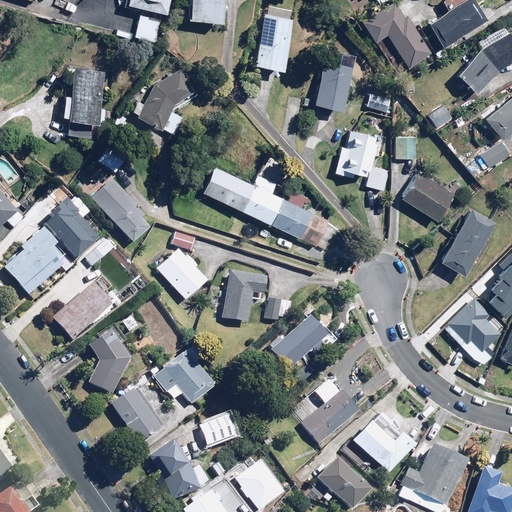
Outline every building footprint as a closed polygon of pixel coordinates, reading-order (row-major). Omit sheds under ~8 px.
[(167,0),(127,0),(126,3),(164,12),(167,0)] [(223,0),(190,0),(189,17),(222,20),(223,0)] [(486,18),(475,0),(465,0),(429,23),(443,45),(486,18)] [(431,53),(396,1),(368,19),(380,38),(385,35),(407,68),(431,53)] [(255,64),(285,69),(293,17),(289,16),(290,10),(269,7),(267,15),(263,14),(255,64)] [(159,19),(137,16),(134,36),(156,40),(159,19)] [(485,47),(459,72),(477,92),(500,69),(511,60),(511,35),(509,31),(485,47)] [(344,108),(354,59),(324,53),(314,102),(344,108)] [(76,66),(69,135),(87,137),(89,120),(98,121),(103,69),(76,66)] [(194,91),(180,67),(151,86),(138,114),(175,133),(181,117),(170,111),(174,102),(194,91)] [(511,94),(484,114),(501,137),(511,128),(511,94)] [(380,132),(345,123),(341,141),(338,140),(328,175),(354,182),(356,175),(368,178),(366,184),(382,188),(387,169),(371,165),(380,132)] [(416,125),(396,124),(394,156),(415,157),(416,125)] [(134,144),(118,132),(98,160),(114,172),(134,144)] [(509,152),(499,140),(480,155),(490,167),(509,152)] [(250,181),(214,165),(202,191),(319,243),(330,219),(271,193),(276,182),(254,172),(250,181)] [(417,172),(403,196),(437,216),(451,191),(417,172)] [(112,179),(91,197),(132,244),(151,228),(142,219),(145,217),(112,179)] [(0,221),(15,209),(0,191),(0,221)] [(481,193),(473,200),(482,211),(491,203),(481,193)] [(41,222),(74,257),(96,236),(75,213),(78,210),(65,196),(48,212),(50,214),(41,222)] [(494,222),(470,208),(441,261),(465,274),(494,222)] [(42,229),(1,264),(28,295),(66,261),(63,257),(65,256),(42,229)] [(194,237),(174,231),(171,244),(190,250),(194,237)] [(109,244),(103,238),(82,257),(88,263),(109,244)] [(180,248),(157,270),(185,301),(206,282),(195,269),(197,267),(180,248)] [(511,251),(509,254),(504,265),(489,300),(510,319),(511,314),(511,251)] [(265,276),(230,270),(222,317),(248,321),(252,294),(262,295),(265,276)] [(91,284),(53,317),(72,339),(110,306),(91,284)] [(281,299),(268,297),(265,317),(277,319),(281,299)] [(475,339),(484,349),(503,333),(489,316),(493,312),(481,298),(454,320),(472,341),(475,339)] [(131,315),(122,320),(129,331),(138,325),(131,315)] [(278,337),(268,345),(288,369),(311,349),(316,355),(326,347),(321,342),(328,336),(310,315),(280,339),(278,337)] [(99,360),(88,380),(113,393),(130,358),(120,345),(126,341),(115,324),(96,335),(98,338),(88,345),(99,360)] [(511,327),(499,356),(511,362),(511,327)] [(186,351),(151,377),(171,403),(182,395),(190,405),(214,387),(186,351)] [(322,403),(300,422),(318,443),(355,411),(327,378),(312,391),(322,403)] [(137,386),(111,403),(137,442),(163,425),(137,386)] [(371,419),(352,439),(387,472),(414,444),(401,432),(393,440),(371,419)] [(170,440),(150,454),(163,473),(171,497),(207,480),(196,465),(191,469),(170,440)] [(447,504),(465,458),(426,442),(421,454),(426,456),(419,472),(409,468),(398,495),(439,511),(443,502),(447,504)] [(0,481),(7,477),(5,474),(14,468),(0,448),(0,481)] [(335,457),(307,488),(324,503),(334,492),(351,507),(369,487),(335,457)] [(257,458),(232,478),(258,511),(283,491),(257,458)] [(499,471),(483,465),(465,511),(489,511),(490,511),(493,511),(507,511),(511,500),(511,489),(495,484),(499,471)] [(22,476),(0,492),(0,511),(33,511),(31,509),(41,501),(22,476)] [(218,511),(204,491),(175,511),(218,511)]
